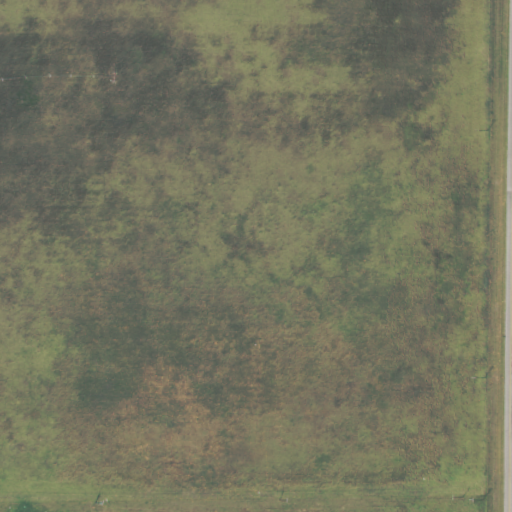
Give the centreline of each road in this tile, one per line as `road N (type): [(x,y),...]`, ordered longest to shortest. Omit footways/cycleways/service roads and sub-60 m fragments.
road 1 (tertiary): [(505,511),(506,173)]
road 2 (tertiary): [(506,0),(506,173)]
